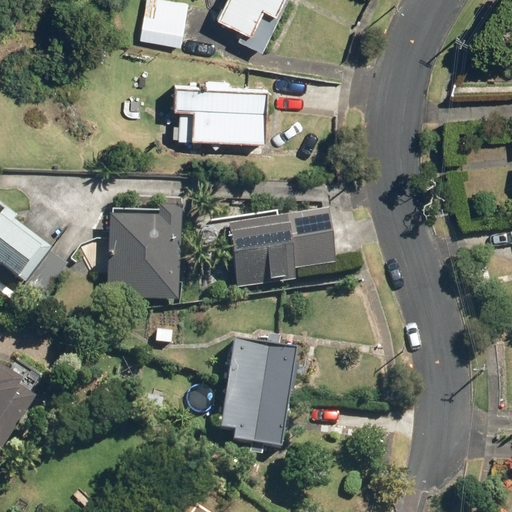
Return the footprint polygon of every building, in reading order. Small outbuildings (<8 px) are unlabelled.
[(190,1),(185,0),(146,0),(141,41),(184,47),(190,1)] [(225,0),(218,17),(246,31),(241,40),(264,51),(288,0),(225,0)] [(107,44),(84,44),(84,63),(107,64),(107,44)] [(206,77),(206,86),(175,85),(172,139),(272,143),(274,89),(234,87),(234,78),(206,77)] [(17,221),(20,217),(0,203),(0,264),(26,282),(52,244),(17,221)] [(182,302),(186,209),(114,205),(110,298),(182,302)] [(231,223),(238,287),(277,283),(278,290),(341,284),(333,212),(231,223)] [(233,333),(222,430),(237,432),(236,443),(285,448),(297,340),(233,333)] [(0,366),(0,454),(40,391),(0,366)]
